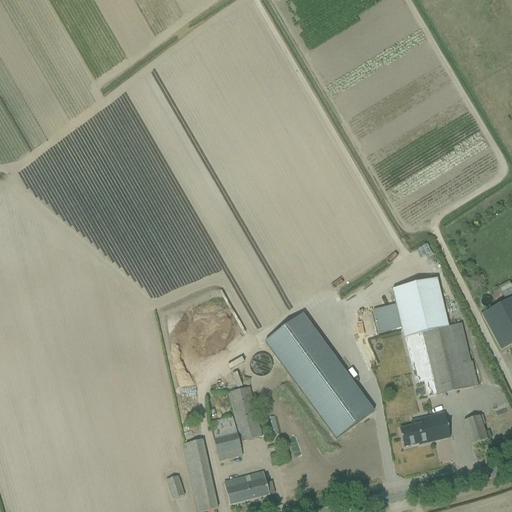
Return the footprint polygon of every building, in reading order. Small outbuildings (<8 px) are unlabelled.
[(164,17),(154,19),(162,32),(215,0),(172,0),(174,3),(174,5),(162,8),(165,13),(164,17)] [(477,387),(461,325),(448,329),(436,280),(392,291),(414,385),(423,383),(427,398),(477,387)] [(511,299),(481,316),(499,351),(511,344),(511,299)] [(302,315),(264,344),(335,441),(373,413),(302,315)] [(236,339),(242,336),(235,325),(230,328),(236,339)] [(219,387),(246,385),(244,357),(217,359),(219,387)] [(249,389),(227,394),(240,444),(261,438),(249,389)] [(411,427),(399,430),(403,449),(418,445),(419,447),(450,440),(444,414),(410,422),(411,427)] [(241,457),(232,418),(209,424),(218,463),(241,457)] [(463,424),(467,437),(470,447),(486,442),(483,432),(481,426),(484,425),(482,418),(479,419),(463,424)] [(209,511),(217,510),(215,501),(202,444),(184,448),(190,474),(196,505),(197,511),(209,511)] [(287,461),(285,452),(270,455),(271,464),(287,461)] [(274,495),(272,485),(271,484),(264,486),(262,475),(224,484),(227,497),(229,507),(268,497),(268,496),(274,495)] [(183,497),(177,478),(166,482),(172,501),(183,497)]
